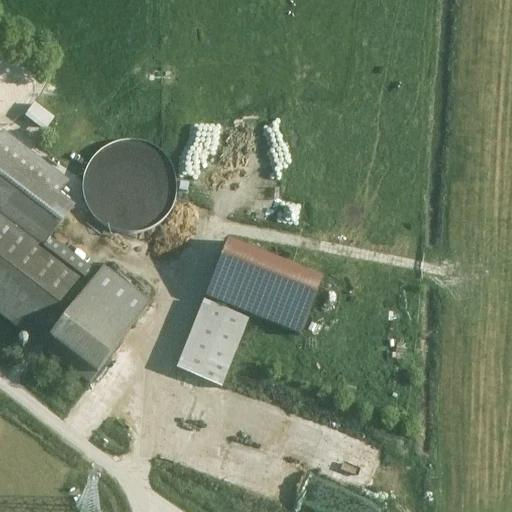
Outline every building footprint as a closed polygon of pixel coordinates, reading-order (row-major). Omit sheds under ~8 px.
[(34,101),(23,113),(42,131),(53,119),(34,101)] [(89,383),(146,310),(97,272),(88,283),(44,249),(73,210),(57,197),(64,187),(0,137),(0,323),(38,355),(43,349),(89,383)] [(244,193),(244,157),(220,156),(219,193),(244,193)] [(314,279),(223,245),(201,303),(292,337),(314,279)] [(173,375),(219,392),(245,325),(199,307),(173,375)]
